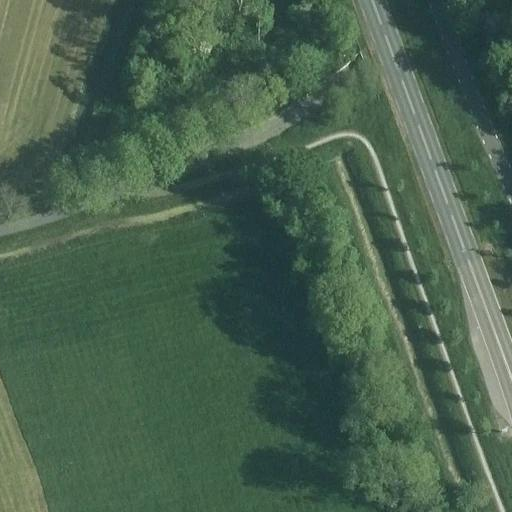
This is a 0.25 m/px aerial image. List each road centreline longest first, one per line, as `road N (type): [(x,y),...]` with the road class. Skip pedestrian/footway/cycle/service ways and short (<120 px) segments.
road 1 (secondary): [(511,402),(372,0)]
road 2 (unclassified): [(511,189),(435,0)]
